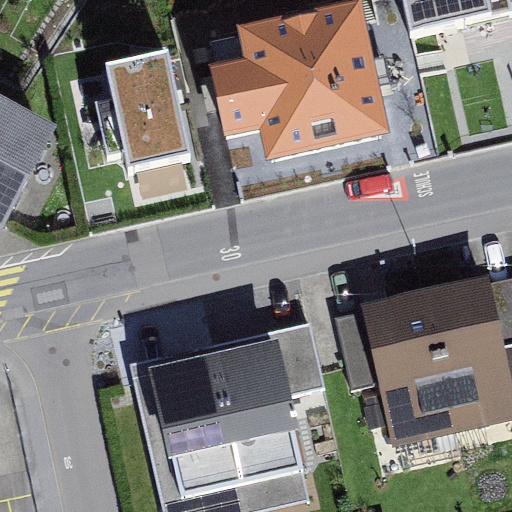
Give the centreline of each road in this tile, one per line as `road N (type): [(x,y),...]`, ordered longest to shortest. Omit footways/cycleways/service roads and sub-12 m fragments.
road 1 (tertiary): [(511,182),(49,285)]
road 2 (residential): [(96,511),(49,285)]
